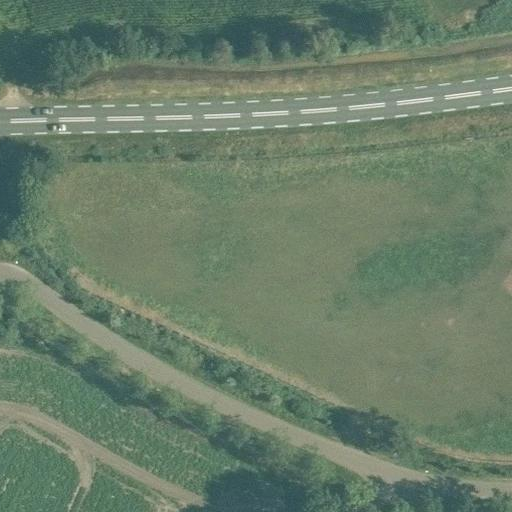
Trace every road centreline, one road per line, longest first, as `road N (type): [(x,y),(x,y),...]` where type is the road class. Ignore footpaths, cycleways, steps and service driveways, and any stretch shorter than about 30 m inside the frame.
road 1 (primary): [(511,88),(332,109),(0,120)]
road 2 (unclassified): [(393,477),(222,394),(0,269)]
